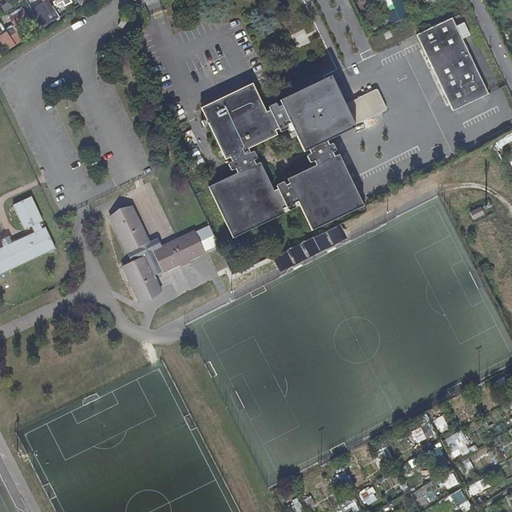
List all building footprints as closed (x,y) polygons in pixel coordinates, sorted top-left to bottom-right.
[(54,0),(55,2),(59,0),(60,0),(65,8),(71,5),(68,0),(54,0)] [(401,0),(378,0),(383,9),(391,5),(398,20),(409,15),(401,0)] [(49,1),(32,11),(43,29),(60,20),(49,1)] [(11,2),(0,8),(0,9),(3,15),(14,7),(11,2)] [(32,24),(21,7),(5,18),(16,34),(32,24)] [(487,93),(462,37),(456,24),(453,17),(416,33),(451,110),(487,93)] [(456,24),(462,37),(469,34),(463,21),(456,24)] [(304,28),(290,34),(296,48),(310,43),(304,28)] [(7,33),(0,37),(0,44),(6,54),(16,48),(10,38),(7,33)] [(16,34),(10,38),(16,48),(22,44),(16,34)] [(268,106),(270,109),(266,111),(253,83),(202,108),(225,158),(230,156),(232,161),(227,163),(230,170),(235,168),(237,172),(210,186),(232,237),(284,213),(282,209),(286,207),(288,210),(295,207),(294,204),(298,202),(311,229),(363,205),(339,154),(334,156),(332,152),(336,150),(332,143),(329,145),(326,140),(355,126),(354,124),(386,109),(377,89),(344,104),(331,76),(280,100),(282,104),(278,106),(276,103),(268,106)] [(195,165),(203,160),(195,148),(187,153),(195,165)] [(0,271),(1,274),(55,248),(44,228),(41,229),(38,223),(41,221),(29,196),(11,204),(24,229),(31,226),(34,232),(0,248),(0,271)] [(204,250),(194,229),(161,246),(156,236),(148,241),(130,206),(119,208),(109,216),(131,260),(121,265),(139,301),(153,298),(161,290),(153,275),(178,262),(177,260),(185,256),(186,259),(204,250)] [(474,218),(483,213),(481,208),(471,213),(474,218)] [(437,420),(443,431),(448,428),(443,417),(437,420)] [(412,430),(415,443),(425,440),(422,428),(412,430)] [(443,440),(453,458),(469,449),(460,431),(443,440)] [(437,462),(444,459),(439,447),(432,451),(437,462)] [(388,449),(373,456),(378,469),(394,462),(388,449)] [(462,474),(474,468),(467,456),(456,463),(462,474)] [(453,474),(437,481),(442,492),(458,486),(453,474)] [(484,479),(468,485),(471,495),(488,489),(484,479)] [(367,506),(379,499),(370,486),(358,494),(367,506)] [(456,511),(464,511),(470,510),(462,490),(450,495),(456,511)] [(308,509),(315,506),(310,496),(304,499),(308,509)] [(293,511),(303,511),(299,498),(291,500),(293,511)] [(337,504),(338,511),(357,511),(354,499),(337,504)]
